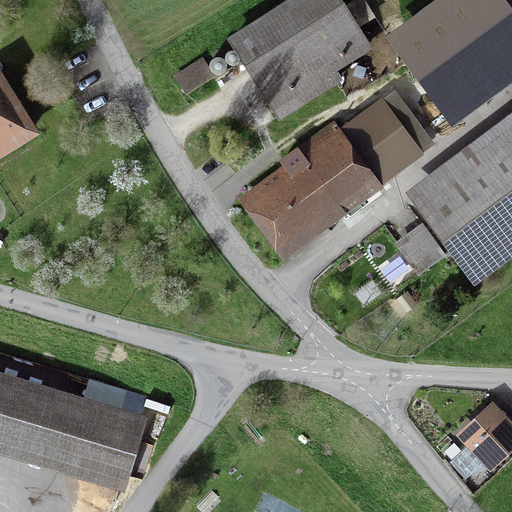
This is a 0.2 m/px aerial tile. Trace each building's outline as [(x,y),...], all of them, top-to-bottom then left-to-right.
[(281,0),(220,41),(283,137),(386,70),(364,36),(382,24),(365,0),(281,0)] [(511,0),(433,0),(400,24),(455,101),(511,60),(511,0)] [(0,164),(44,137),(2,68),(0,69),(0,164)] [(334,120),(235,196),(286,262),(438,144),(395,88),(341,130),(334,120)] [(511,120),(408,193),(475,290),(511,264),(511,120)] [(423,229),(403,243),(420,267),(440,253),(423,229)] [(142,421),(0,377),(0,448),(121,486),(142,421)] [(511,422),(493,402),(455,439),(492,478),(511,458),(511,422)]
